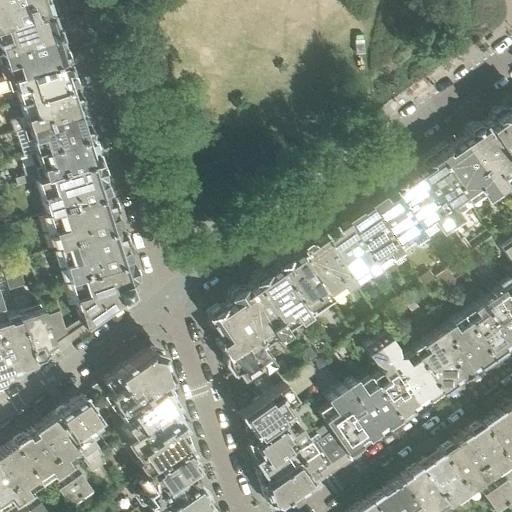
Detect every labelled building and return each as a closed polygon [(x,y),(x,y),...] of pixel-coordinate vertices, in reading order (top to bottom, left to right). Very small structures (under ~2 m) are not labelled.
[(0,0),(0,26),(48,11),(44,0),(0,0)] [(6,77),(63,59),(58,43),(48,11),(0,26),(0,64),(1,64),(6,77)] [(71,84),(63,59),(6,77),(4,78),(8,90),(13,89),(17,101),(71,84)] [(80,109),(71,84),(17,101),(21,114),(17,116),(17,117),(9,119),(12,130),(80,109)] [(511,99),(503,106),(496,105),(489,110),(487,116),(480,122),(511,168),(511,99)] [(88,134),(80,109),(12,130),(2,134),(3,140),(15,136),(17,141),(24,138),(25,140),(29,139),(33,151),(88,134)] [(511,168),(480,122),(474,121),(466,127),(465,132),(457,137),(492,189),(504,182),(500,177),(511,168)] [(33,178),(95,158),(88,134),(33,151),(37,164),(34,165),(33,162),(21,166),(24,175),(14,178),(16,184),(20,182),(33,178)] [(492,189),(457,137),(449,143),(443,142),(431,151),(467,201),(479,193),(482,197),(492,189)] [(467,201),(431,151),(419,158),(418,164),(410,169),(447,221),(457,214),(454,210),(467,201)] [(33,178),(45,212),(106,193),(106,192),(105,192),(100,177),(101,177),(95,158),(33,178)] [(435,229),(447,221),(410,169),(403,175),(397,174),(388,180),(388,185),(420,232),(432,224),(435,229)] [(364,201),(391,240),(392,240),(404,231),(409,237),(419,230),(388,185),(379,191),(373,190),(366,195),(364,201)] [(117,225),(106,193),(45,212),(55,246),(117,225)] [(343,211),(341,215),(369,256),(382,247),(386,253),(396,246),(392,240),(391,240),(364,201),(356,207),(355,205),(351,206),(347,208),(343,211)] [(369,256),(341,215),(334,220),(332,219),(317,229),(347,274),(359,265),(363,270),(374,263),(369,256)] [(66,279),(126,259),(122,244),(122,243),(117,225),(55,246),(64,272),(53,275),(55,282),(66,279)] [(511,284),(511,238),(502,225),(496,230),(503,240),(497,244),(511,264),(511,275),(508,278),(511,284)] [(293,245),(295,249),(324,290),(336,281),(340,286),(351,279),(347,274),(317,229),(293,245)] [(467,250),(461,242),(454,247),(460,255),(467,250)] [(324,290),(295,249),(288,255),(281,253),(274,258),(272,265),(305,312),(328,296),(324,290)] [(475,263),(468,253),(460,259),(466,269),(475,263)] [(58,311),(42,316),(51,344),(80,324),(128,291),(127,289),(130,282),(129,278),(133,277),(127,258),(126,259),(66,279),(78,317),(63,328),(58,311)] [(282,328),(305,312),(272,265),(264,270),(258,269),(251,274),(249,280),(282,328)] [(452,288),(454,279),(445,267),(434,275),(446,292),(452,288)] [(432,277),(431,276),(426,269),(416,276),(422,284),(432,277)] [(511,284),(508,278),(498,285),(498,284),(487,292),(502,313),(492,319),(507,340),(511,336),(511,284)] [(272,384),(284,377),(260,343),(282,328),(249,280),(241,286),(235,285),(228,290),(226,297),(228,299),(219,305),(217,304),(214,304),(207,309),(206,311),(206,314),(205,315),(207,318),(206,318),(207,322),(209,326),(212,328),(214,327),(219,335),(216,337),(214,343),(222,354),(221,361),(230,373),(234,370),(240,378),(243,376),(248,383),(264,373),(272,384)] [(409,292),(415,302),(426,296),(419,285),(409,292)] [(415,302),(409,292),(401,297),(410,311),(417,306),(415,303),(415,302)] [(488,353),(507,340),(492,319),(502,313),(487,292),(468,305),(469,306),(458,313),(487,354),(488,353)] [(30,358),(15,313),(14,309),(3,312),(0,302),(0,349),(7,371),(16,368),(15,364),(25,362),(30,358)] [(51,344),(42,316),(39,305),(15,313),(30,358),(51,344)] [(487,354),(458,313),(448,320),(448,319),(437,326),(448,344),(449,349),(442,354),(457,376),(458,375),(466,369),(474,363),(485,355),(487,354)] [(438,388),(409,347),(400,354),(398,352),(393,353),(392,351),(393,350),(392,342),(381,327),(373,333),(365,321),(362,323),(415,401),(423,395),(427,396),(437,389),(438,388)] [(415,401),(362,323),(359,325),(367,337),(358,343),(369,358),(376,362),(377,362),(378,363),(375,368),(377,370),(368,375),(395,418),(406,410),(407,406),(415,401)] [(448,381),(457,376),(442,354),(449,349),(448,344),(437,326),(418,340),(419,340),(409,347),(438,388),(448,381)] [(117,411),(163,380),(165,379),(166,379),(157,350),(147,346),(90,386),(103,406),(110,402),(116,412),(117,411)] [(7,371),(0,349),(0,376),(8,374),(7,371)] [(248,439),(288,413),(300,405),(292,395),(309,382),(312,368),(307,361),(284,377),(272,384),(272,385),(252,400),(240,408),(235,411),(242,421),(242,423),(240,427),(243,436),(248,438),(248,439)] [(386,424),(395,418),(368,375),(366,373),(355,381),(351,375),(341,382),(356,406),(346,413),(362,437),(364,436),(370,435),(371,435),(374,429),(382,423),(386,424)] [(156,430),(176,417),(177,412),(171,405),(174,403),(168,396),(170,390),(163,380),(117,411),(124,422),(118,426),(114,430),(120,439),(121,438),(142,424),(146,430),(152,426),(156,430)] [(355,441),(362,437),(346,413),(356,406),(341,382),(321,395),(325,401),(314,408),(324,424),(328,430),(344,453),(355,446),(355,441)] [(234,400),(240,408),(252,400),(247,392),(234,400)] [(80,393),(51,413),(78,453),(82,458),(95,448),(86,434),(90,431),(86,425),(97,417),(80,393)] [(511,395),(498,406),(511,426),(511,395)] [(511,426),(498,406),(490,411),(476,420),(506,462),(511,458),(511,426)] [(51,413),(30,427),(80,498),(91,490),(69,459),(78,453),(51,413)] [(281,460),(309,443),(300,430),(288,413),(248,439),(245,441),(250,458),(256,465),(276,453),(281,460)] [(141,471),(182,444),(186,441),(180,425),(181,425),(176,417),(156,430),(152,426),(146,430),(142,424),(121,438),(134,457),(132,459),(140,470),(141,471)] [(511,489),(498,468),(506,462),(476,420),(466,427),(455,435),(503,503),(505,502),(511,511),(511,489)] [(328,430),(324,424),(314,431),(319,437),(328,430)] [(80,498),(30,427),(9,441),(38,484),(48,477),(68,506),(80,498)] [(276,453),(256,465),(253,467),(263,498),(273,502),(317,472),(344,453),(328,430),(319,437),(309,443),(281,460),(276,453)] [(503,503),(455,435),(445,442),(440,445),(434,449),(463,491),(474,484),(493,511),(503,503)] [(45,511),(29,489),(38,484),(9,441),(0,447),(0,471),(28,511),(45,511)] [(185,446),(182,444),(141,471),(140,470),(135,474),(143,485),(132,493),(140,505),(144,502),(143,501),(158,490),(165,499),(193,479),(187,472),(194,467),(189,459),(192,458),(190,453),(185,446)] [(115,463),(106,449),(105,448),(99,453),(108,468),(115,463)] [(463,491),(434,449),(415,463),(442,503),(444,502),(448,509),(457,503),(453,498),(463,491)] [(435,511),(434,509),(442,503),(415,463),(395,476),(410,498),(399,505),(403,511),(435,511)] [(28,511),(0,471),(0,507),(6,504),(11,511),(28,511)] [(403,511),(399,505),(410,498),(395,476),(365,497),(375,511),(403,511)] [(158,490),(143,501),(144,502),(150,511),(208,511),(203,505),(206,503),(201,495),(203,494),(201,488),(198,483),(193,480),(193,479),(165,499),(158,490)] [(375,511),(365,497),(345,511),(375,511)]
